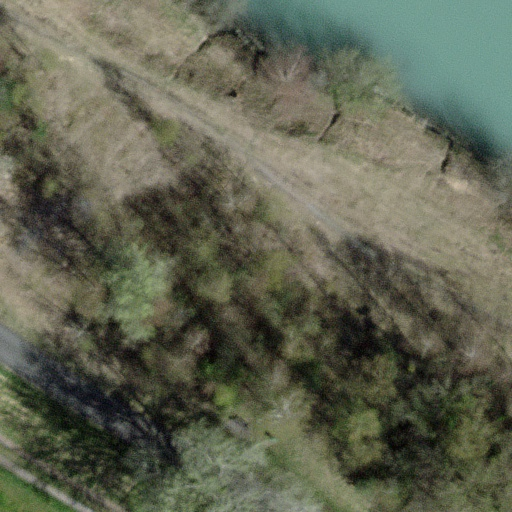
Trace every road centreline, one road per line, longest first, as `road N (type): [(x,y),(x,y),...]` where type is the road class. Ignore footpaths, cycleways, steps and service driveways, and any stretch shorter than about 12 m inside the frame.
road 1 (track): [(0,340),(290,511)]
road 2 (track): [(0,443),(110,511)]
